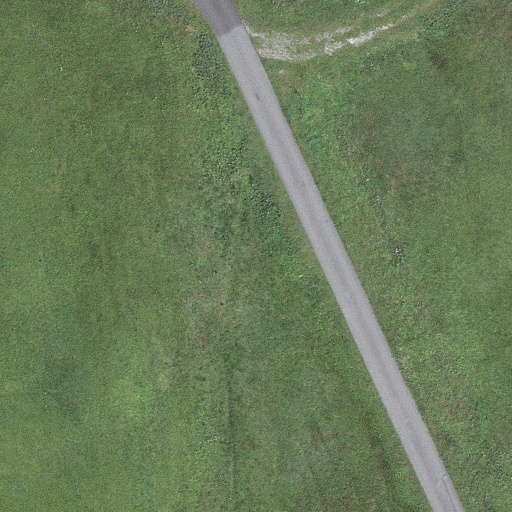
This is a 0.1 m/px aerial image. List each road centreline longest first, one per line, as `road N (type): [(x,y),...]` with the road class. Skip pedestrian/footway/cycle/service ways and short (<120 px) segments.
road 1 (track): [(452,511),(202,0)]
road 2 (track): [(229,55),(313,61),(435,0)]
